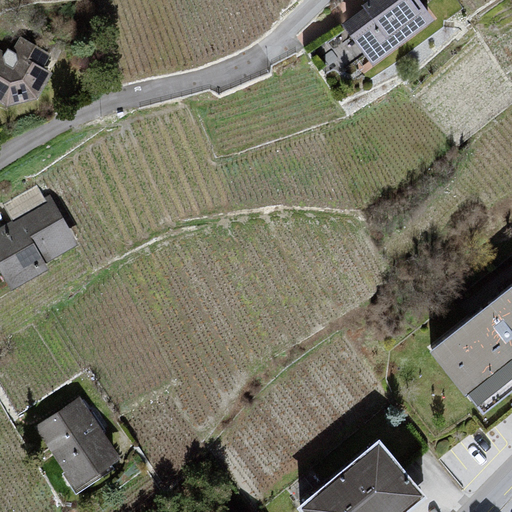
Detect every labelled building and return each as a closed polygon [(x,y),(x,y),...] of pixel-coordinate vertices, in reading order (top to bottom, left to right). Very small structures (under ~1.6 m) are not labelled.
[(418,0),(346,0),(302,33),(337,70),(435,21),(418,0)] [(0,45),(0,103),(1,104),(32,95),(62,58),(44,43),(0,45)] [(81,251),(50,197),(0,225),(0,268),(12,290),(81,251)] [(511,280),(425,350),(472,410),(511,377),(511,280)] [(77,402),(30,430),(68,492),(115,462),(77,402)] [(373,442),(294,510),(295,511),(400,511),(417,497),(373,442)]
